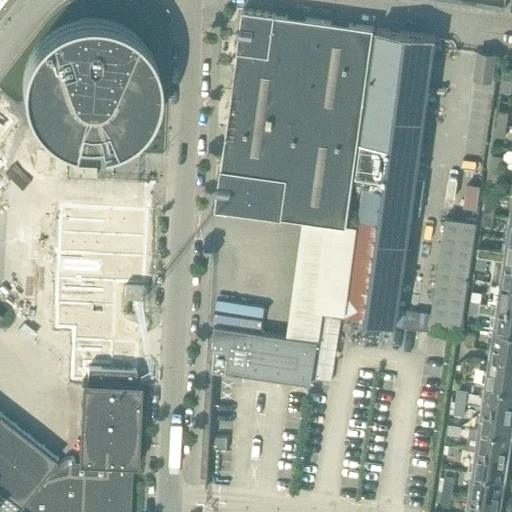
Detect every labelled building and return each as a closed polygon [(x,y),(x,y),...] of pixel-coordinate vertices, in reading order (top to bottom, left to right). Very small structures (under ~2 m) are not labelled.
[(373,27),(243,9),(229,108),(360,126),(373,27)] [(23,83),(23,88),(23,93),(23,97),(24,102),(25,106),(27,110),(29,115),(31,119),(33,123),(36,127),(39,130),(42,134),(45,137),(48,140),(52,143),(56,145),(60,148),(64,150),(68,151),(75,153),(75,151),(82,129),(85,129),(89,130),(92,130),(95,129),(98,129),(102,152),(103,154),(107,153),(112,152),(116,150),(120,149),(124,146),(128,144),(132,141),(135,139),(139,136),(142,133),(145,129),(147,126),(150,122),(152,118),(154,114),(155,110),(157,105),(158,101),(159,97),(159,92),(159,87),(159,83),(159,78),(158,74),(157,69),(156,65),(154,61),(153,56),(150,52),(148,48),(145,45),(142,41),(139,38),(136,34),(132,31),(128,29),(124,26),(120,24),(116,22),(111,21),(107,20),(102,19),(98,18),(93,18),(88,18),(84,18),(79,19),(74,20),(70,21),(66,23),(61,25),(57,27),(53,29),(49,32),(46,35),(42,38),(39,41),(36,45),(34,49),(31,53),(29,57),(27,61),(26,65),(25,70),(24,74),(23,79),(23,83)] [(364,188),(347,317),(396,324),(398,309),(411,212),(420,214),(425,178),(416,177),(425,115),(432,112),(427,101),(435,38),(436,35),(378,28),(356,187),(364,188)] [(478,52),(475,78),(492,81),(496,55),(496,54),(478,51),(478,52)] [(503,78),(511,79),(511,66),(505,66),(503,78)] [(511,93),(511,85),(511,79),(503,78),(501,91),(511,93)] [(215,207),(346,225),(360,126),(229,108),(215,207)] [(496,123),(506,124),(508,112),(498,110),(496,123)] [(0,147),(17,126),(0,112),(0,147)] [(504,137),(506,124),(496,123),(494,136),(504,137)] [(502,156),(492,155),(490,168),(500,169),(502,156)] [(500,169),(490,168),(488,180),(498,182),(500,169)] [(495,201),(485,199),(483,212),(493,214),(495,201)] [(0,511),(129,511),(132,465),(137,465),(140,383),(135,383),(136,369),(137,342),(114,341),(117,282),(144,284),(147,210),(145,210),(107,208),(61,206),(56,329),(75,329),(69,457),(68,458),(63,460),(60,462),(57,464),(54,461),(56,459),(0,414),(0,511)] [(483,212),(481,225),(491,226),(493,214),(483,212)] [(427,330),(447,333),(459,335),(476,222),(444,217),(427,330)] [(478,247),(476,257),(486,258),(494,259),(504,261),(505,251),(478,247)] [(486,258),(476,257),(475,269),(484,271),(486,258)] [(494,259),(491,282),(511,284),(511,261),(504,261),(494,259)] [(511,284),(491,282),(488,304),(497,305),(511,307),(511,284)] [(144,298),(145,286),(144,286),(125,285),(124,297),(128,298),(144,298)] [(482,290),(472,288),(470,301),(480,303),(482,290)] [(480,303),(470,301),(468,314),(478,315),(480,303)] [(480,303),(478,312),(496,315),(494,327),(511,330),(511,307),(497,305),(488,304),(480,303)] [(311,384),(317,340),(287,335),(215,325),(212,369),(311,384)] [(490,350),(489,355),(511,358),(511,330),(494,327),(490,350)] [(465,333),(465,335),(464,342),(467,346),(473,347),(475,334),(465,333)] [(511,358),(489,355),(485,383),(511,387),(511,358)] [(461,361),(460,370),(469,371),(471,358),(465,358),(461,361)] [(511,387),(485,383),(482,406),(511,410),(511,387)] [(455,402),(465,403),(467,390),(457,389),(455,402)] [(463,416),(465,403),(455,402),(453,414),(463,416)] [(511,410),(482,406),(479,428),(511,433),(511,432),(511,430),(511,429),(511,410)] [(508,455),(510,444),(511,442),(511,436),(511,435),(511,433),(479,428),(469,427),(466,449),(475,450),(508,455)] [(447,454),(447,455),(457,457),(458,448),(449,446),(448,446),(447,454)] [(507,465),(508,455),(475,450),(472,472),(505,477),(505,474),(508,473),(508,467),(507,465)] [(469,495),(501,500),(502,489),(505,487),(505,482),(504,479),(504,478),(505,478),(505,477),(472,472),(469,495)] [(441,491),(451,492),(453,479),(443,478),(441,491)] [(449,505),(451,492),(441,491),(440,503),(449,505)] [(499,509),(501,500),(469,495),(466,511),(500,511),(501,511),(499,509)]
